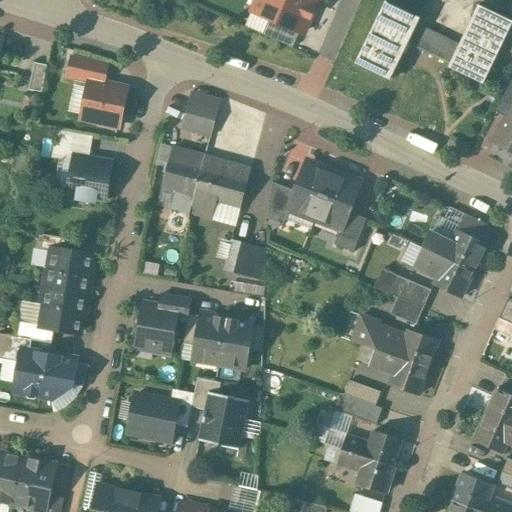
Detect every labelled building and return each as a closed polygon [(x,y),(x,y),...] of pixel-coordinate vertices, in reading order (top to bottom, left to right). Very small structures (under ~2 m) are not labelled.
[(317,2),(311,0),(262,0),(263,0),(267,10),(266,13),(265,13),(264,16),(270,18),(300,31),(304,33),(309,21),(306,16),(309,9),(315,7),(317,2)] [(386,1),(356,62),(388,79),(407,42),(416,23),(419,18),(386,1)] [(448,62),(447,66),(482,83),(500,47),(510,26),(511,21),(477,4),(448,62)] [(300,31),(270,18),(263,35),(293,48),(300,31)] [(458,43),(416,23),(407,42),(448,62),(458,43)] [(511,27),(510,26),(500,47),(511,52),(511,27)] [(107,65),(72,58),(68,77),(89,82),(89,81),(103,84),(107,65)] [(47,65),(35,63),(29,90),(42,93),(47,65)] [(511,80),(496,112),(508,118),(511,110),(511,80)] [(103,84),(89,81),(89,82),(81,118),(119,126),(127,89),(103,84)] [(218,108),(191,100),(184,128),(211,135),(218,108)] [(511,110),(508,118),(495,143),(511,151),(511,110)] [(91,138),(58,132),(54,157),(74,160),(74,157),(87,160),(91,138)] [(205,156),(174,148),(163,188),(175,191),(170,209),(190,214),(205,156)] [(251,169),(206,156),(205,156),(190,214),(212,220),(213,217),(217,202),(240,208),(251,169)] [(87,160),(74,157),(74,160),(68,192),(105,199),(111,164),(87,160)] [(315,162),(309,165),(306,164),(295,191),(289,207),(290,208),(316,218),(332,175),(322,171),(322,170),(320,165),(315,162)] [(332,175),(316,218),(341,228),(343,228),(349,212),(359,184),(356,183),(354,178),(349,176),(343,178),(343,180),(332,175)] [(295,191),(273,183),(267,218),(283,225),(290,208),(289,207),(295,191)] [(240,208),(217,202),(213,217),(236,224),(240,208)] [(349,212),(343,228),(341,228),(335,245),(354,252),(367,219),(349,212)] [(453,245),(431,234),(424,248),(446,259),(453,245)] [(485,247),(458,234),(453,245),(446,259),(473,272),(485,247)] [(70,239),(43,235),(40,249),(52,251),(53,250),(68,253),(70,239)] [(250,247),(234,243),(226,270),(243,274),(250,247)] [(446,259),(424,248),(417,263),(439,273),(446,259)] [(68,253),(53,250),(52,251),(50,269),(46,268),(43,288),(88,296),(90,285),(88,285),(92,257),(68,253)] [(473,272),(446,259),(439,273),(434,284),(461,297),(473,272)] [(431,290),(382,269),(374,287),(398,297),(423,308),(431,290)] [(88,296),(43,288),(40,308),(43,308),(40,325),(40,326),(54,329),(80,333),(84,306),(86,306),(88,296)] [(192,298),(164,293),(161,307),(177,310),(176,319),(188,321),(189,314),(192,298)] [(423,308),(398,297),(390,314),(416,325),(423,308)] [(511,300),(508,299),(499,318),(511,324),(511,300)] [(161,307),(144,304),(137,344),(154,347),(153,351),(170,353),(176,319),(177,310),(161,307)] [(214,313),(208,312),(203,315),(201,315),(201,317),(196,346),(193,361),(219,366),(227,319),(217,318),(214,313)] [(201,317),(189,314),(188,321),(184,344),(196,346),(201,317)] [(406,335),(380,325),(381,323),(361,316),(352,342),(376,350),(399,358),(408,335),(406,335)] [(236,321),(227,319),(219,366),(245,370),(248,349),(252,325),(252,324),(250,323),(246,318),(241,317),(236,321)] [(511,338),(511,337),(511,324),(499,318),(494,330),(511,338)] [(40,325),(19,321),(17,337),(0,333),(0,334),(32,340),(52,344),(54,329),(40,326),(40,325)] [(265,327),(252,325),(248,349),(262,351),(265,327)] [(438,341),(408,331),(406,335),(408,335),(399,358),(428,368),(438,341)] [(32,340),(0,334),(0,358),(20,362),(22,350),(30,352),(32,340)] [(30,352),(22,350),(20,362),(14,392),(53,398),(73,385),(77,360),(30,352)] [(399,358),(376,350),(370,365),(394,373),(399,358)] [(428,368),(399,358),(394,373),(390,384),(419,394),(428,368)] [(221,383),(198,378),(194,394),(192,408),(205,410),(209,393),(219,394),(221,383)] [(194,394),(173,389),(171,401),(179,402),(174,425),(187,428),(192,408),(194,394)] [(511,396),(498,390),(487,416),(511,427),(511,396)] [(219,394),(209,393),(205,410),(199,441),(239,449),(249,401),(219,394)] [(171,401),(136,394),(128,433),(171,442),(174,425),(179,402),(171,401)] [(383,408),(342,394),(337,411),(377,425),(383,408)] [(511,433),(511,427),(487,416),(475,440),(503,453),(508,443),(511,433)] [(402,440),(373,431),(370,442),(365,457),(394,467),(402,440)] [(370,442),(347,435),(342,450),(365,457),(370,442)] [(365,457),(342,450),(337,465),(360,473),(365,457)] [(24,458),(0,453),(0,502),(14,505),(24,458)] [(511,457),(509,456),(502,472),(511,476),(511,457)] [(394,467),(365,457),(360,473),(356,484),(385,493),(394,467)] [(56,465),(24,458),(14,505),(44,511),(45,511),(49,497),(56,465)] [(90,472),(83,507),(94,510),(99,487),(102,475),(90,472)] [(511,476),(502,472),(497,483),(511,488),(511,476)] [(492,486),(463,475),(454,501),(482,511),(507,511),(510,505),(487,497),(492,486)] [(125,511),(129,493),(99,487),(94,510),(93,511),(125,511)] [(358,492),(352,509),(361,511),(382,511),(386,502),(358,492)] [(156,511),(159,499),(129,493),(125,511),(156,511)] [(61,511),(64,500),(49,497),(45,511),(44,511),(43,511),(61,511)] [(324,511),(326,507),(293,499),(289,511),(324,511)] [(482,511),(454,501),(453,501),(448,511),(482,511)]
